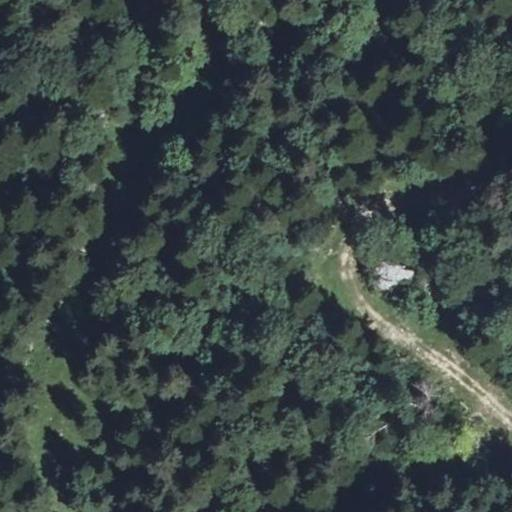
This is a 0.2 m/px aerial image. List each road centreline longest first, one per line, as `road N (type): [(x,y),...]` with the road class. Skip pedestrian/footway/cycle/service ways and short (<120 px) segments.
road 1 (track): [(215,0),(194,110),(130,175),(56,344),(73,511)]
road 2 (track): [(511,412),(360,294),(352,248),(376,203),(464,175),(511,135)]
